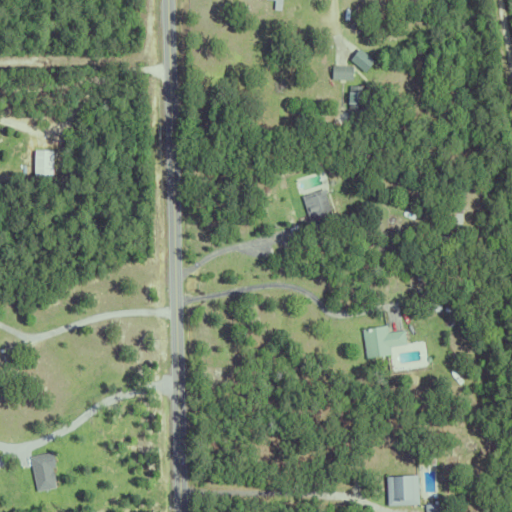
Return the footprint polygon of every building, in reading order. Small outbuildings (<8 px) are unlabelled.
[(284,10),(284,0),(276,0),(276,9),(284,10)] [(377,62),(363,49),(353,59),(367,72),(377,62)] [(330,78),(330,63),(351,63),(350,78),(330,78)] [(369,91),(369,108),(347,108),(347,84),(363,84),(363,91),(369,91)] [(37,175),(57,175),(57,150),(37,150),(37,175)] [(322,187),(334,223),(306,232),(301,218),(306,216),(299,194),(322,187)] [(440,231),(442,203),(461,204),(459,232),(440,231)] [(402,328),(404,343),(387,346),(388,353),(364,357),(360,327),(384,324),(385,330),(402,328)] [(54,452),(33,457),(41,492),(62,487),(54,452)] [(384,476),(415,474),(417,503),(385,505),(384,476)] [(422,511),(422,503),(439,502),(439,511),(422,511)]
